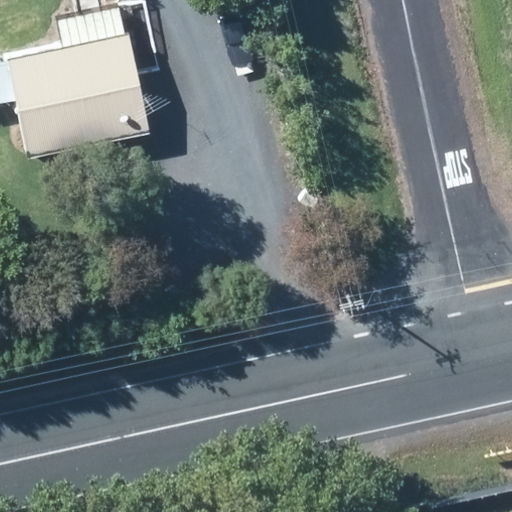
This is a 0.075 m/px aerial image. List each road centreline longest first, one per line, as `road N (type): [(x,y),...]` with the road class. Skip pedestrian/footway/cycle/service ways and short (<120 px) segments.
road 1 (tertiary): [(480,358),(0,465)]
road 2 (residential): [(480,358),(397,0)]
